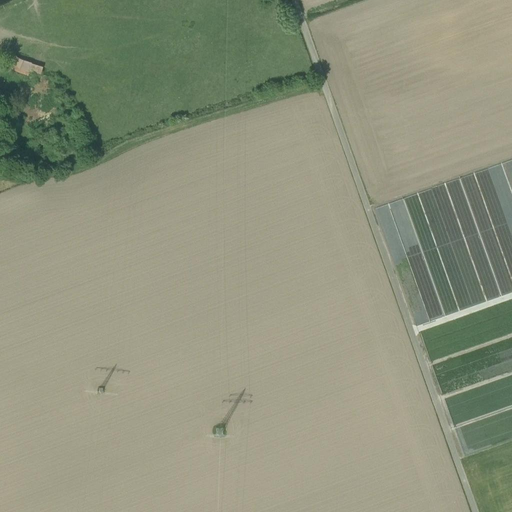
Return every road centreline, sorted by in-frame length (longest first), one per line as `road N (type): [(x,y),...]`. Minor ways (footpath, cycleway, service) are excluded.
road 1 (unclassified): [(474,511),(293,0)]
road 2 (track): [(322,81),(119,146),(85,167),(0,170)]
